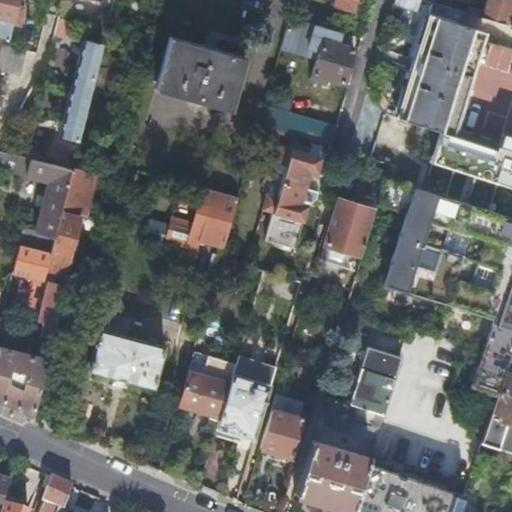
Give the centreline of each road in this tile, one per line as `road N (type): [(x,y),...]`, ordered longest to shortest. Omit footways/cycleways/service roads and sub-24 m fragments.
road 1 (residential): [(196,511),(0,427)]
road 2 (residential): [(382,0),(342,144)]
